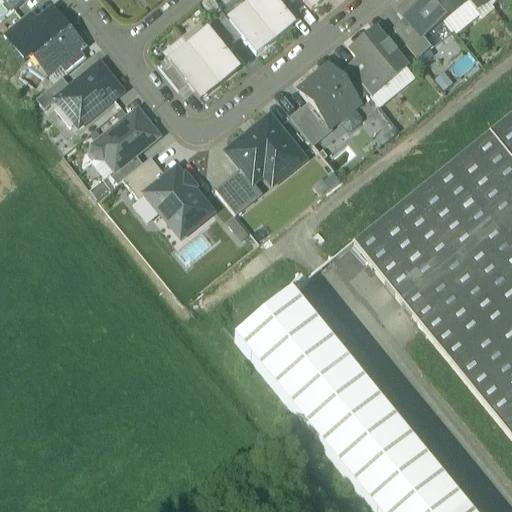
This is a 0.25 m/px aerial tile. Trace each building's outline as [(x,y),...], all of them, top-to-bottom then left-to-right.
[(30,0),(1,0),(13,14),(30,0)] [(277,11),(268,0),(260,0),(247,11),(274,44),(292,29),(277,11)] [(283,0),(268,0),(277,11),(286,3),(283,0)] [(328,0),(299,0),(311,14),(328,0)] [(444,25),(424,0),(417,0),(398,16),(406,25),(421,44),(444,25)] [(462,0),(424,0),(444,25),(467,7),(468,6),(462,0)] [(485,2),(483,0),(462,0),(468,6),(467,7),(475,16),(487,5),(485,2)] [(274,44),(247,11),(229,26),(240,41),(255,59),(274,44)] [(82,51),(52,14),(38,25),(10,48),(23,63),(38,51),(55,73),(82,51)] [(30,16),(3,39),(10,48),(38,25),(30,16)] [(229,26),(220,16),(211,23),(212,25),(231,48),(240,41),(229,26)] [(231,48),(212,25),(203,33),(207,37),(225,59),(234,52),(231,48)] [(421,44),(406,25),(393,35),(416,63),(429,53),(421,44)] [(405,72),(375,35),(350,55),(358,65),(380,92),(405,72)] [(225,59),(207,37),(188,52),(218,89),(237,74),(225,59)] [(200,104),(218,89),(188,52),(169,67),(187,90),(200,104)] [(169,67),(166,63),(157,70),(178,97),(187,90),(169,67)] [(380,92),(358,65),(347,73),(367,98),(370,101),(380,92)] [(69,92),(55,104),(56,105),(78,132),(121,96),(99,68),(69,92)] [(330,71),(299,97),(308,108),(327,131),(327,130),(336,123),(337,125),(350,115),(349,113),(358,106),(357,105),(338,81),(330,71)] [(367,98),(347,73),(338,81),(357,105),(367,98)] [(62,83),(35,105),(44,115),(56,105),(55,104),(69,92),(62,83)] [(308,108),(289,123),(312,151),(331,135),(327,130),(327,131),(308,108)] [(136,115),(92,151),(92,158),(96,164),(103,164),(104,164),(114,176),(114,177),(135,160),(158,141),(136,115)] [(274,195),(308,167),(272,122),(225,160),(242,181),(254,195),(266,185),(274,195)] [(511,439),(511,169),(487,139),(355,246),(511,439)] [(135,160),(114,177),(114,176),(109,180),(117,190),(123,185),(142,170),(135,160)] [(142,170),(123,185),(138,204),(143,200),(142,199),(164,181),(150,164),(142,170)] [(164,181),(142,199),(143,200),(179,245),(213,217),(195,194),(197,193),(185,177),(183,179),(177,171),(164,181)] [(262,204),(254,195),(242,181),(219,200),(238,224),(262,204)] [(233,347),(367,511),(461,511),(289,302),(233,347)]
